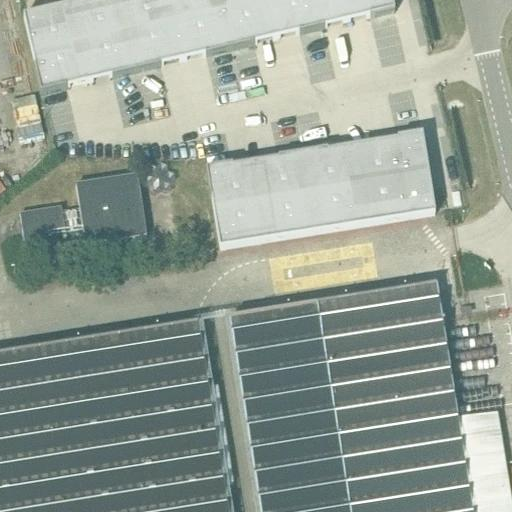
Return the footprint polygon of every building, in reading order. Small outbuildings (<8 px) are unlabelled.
[(98,0),(24,18),(35,68),(34,68),(41,96),(66,90),(67,90),(67,89),(109,79),(112,78),(161,68),(160,67),(204,57),(206,57),(206,58),(254,46),(254,45),(299,35),(299,36),(304,35),(305,35),(304,33),(324,29),(369,18),(370,18),(370,19),(375,18),(394,14),(394,13),(391,0),(99,0),(98,0)] [(206,171),(206,172),(207,177),(210,200),(211,199),(220,250),(421,218),(435,215),(431,190),(422,136),(403,140),(403,139),(397,140),(397,141),(398,141),(328,153),(327,153),(327,152),(278,160),(279,161),(233,168),(233,167),(206,171)] [(60,210),(19,216),(27,267),(68,261),(69,264),(108,258),(106,245),(145,239),(136,178),(75,187),(79,212),(61,214),(60,210)] [(511,511),(511,505),(498,416),(458,423),(436,291),(230,324),(260,511),(511,511)] [(102,343),(0,359),(0,511),(228,511),(225,485),(210,389),(200,328),(129,339),(102,343)]
